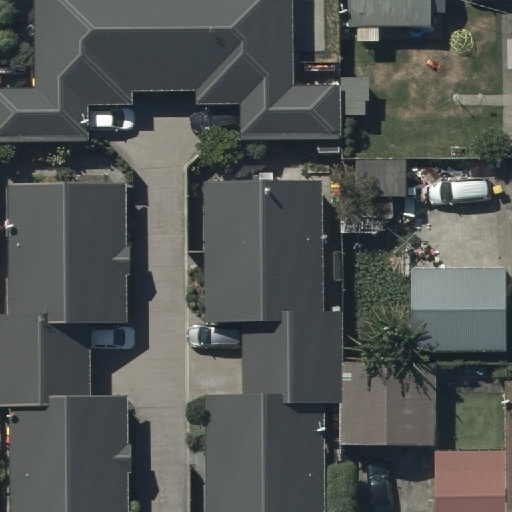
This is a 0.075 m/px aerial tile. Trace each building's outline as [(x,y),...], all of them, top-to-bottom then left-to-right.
[(290,0),(35,0),(35,92),(0,92),(0,148),(84,149),(84,112),(133,112),(133,100),(196,101),(196,113),(239,113),(239,146),(336,147),(336,93),(290,92),(290,0)] [(445,0),(348,0),(349,33),(356,33),(356,45),(380,45),(380,34),(428,34),(428,18),(445,18),(445,0)] [(321,189),(206,189),(206,331),(240,331),(240,408),(205,409),(205,511),(324,511),(324,417),(342,417),(342,455),(429,455),(429,377),(343,377),(343,323),(321,323),(321,189)] [(124,192),(8,192),(8,324),(0,323),(0,415),(11,416),(10,511),(124,511),(124,481),(130,481),(130,451),(124,451),(124,400),(90,400),(91,333),(121,334),(121,280),(130,280),(130,256),(124,256),(124,192)] [(504,276),(410,277),(410,361),(504,361),(504,276)] [(505,457),(435,457),(434,511),(511,511),(511,388),(505,389),(505,457)]
